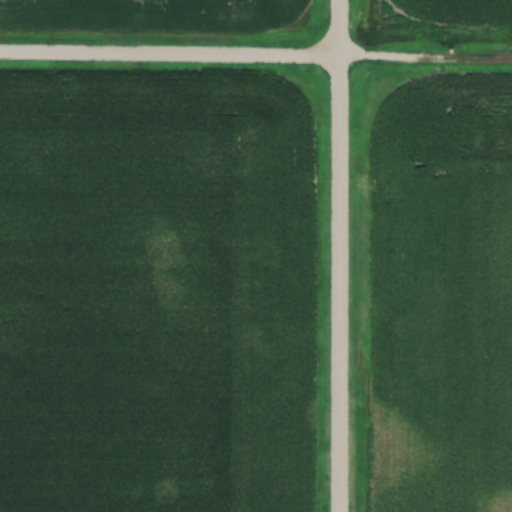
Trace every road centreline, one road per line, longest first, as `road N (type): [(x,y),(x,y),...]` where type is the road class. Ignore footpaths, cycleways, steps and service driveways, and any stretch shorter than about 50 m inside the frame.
road 1 (residential): [(344,511),(345,0)]
road 2 (residential): [(345,47),(0,43)]
road 3 (track): [(511,48),(345,47)]
